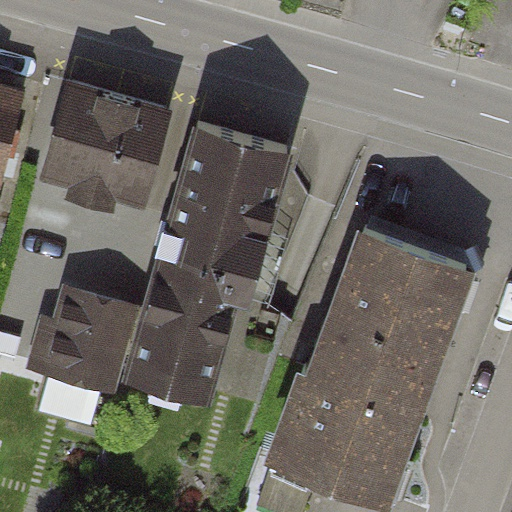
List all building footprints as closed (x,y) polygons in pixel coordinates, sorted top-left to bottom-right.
[(46,175),(136,200),(159,112),(70,87),(46,175)] [(0,198),(29,103),(0,94),(0,198)] [(124,366),(209,389),(274,156),(192,133),(142,311),(76,292),(52,376),(116,394),(124,366)] [(0,260),(9,229),(0,225),(0,260)] [(274,456),(380,496),(463,273),(357,234),(274,456)]
